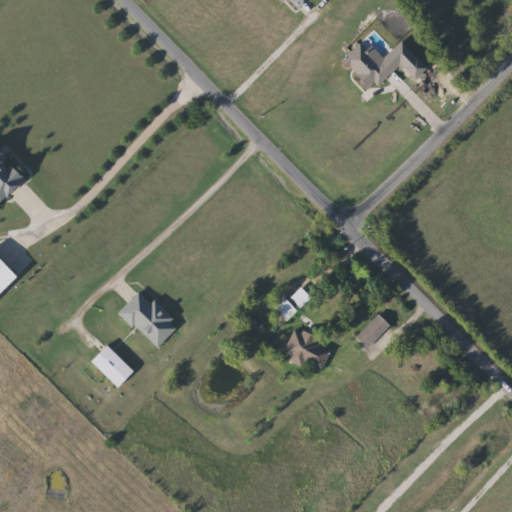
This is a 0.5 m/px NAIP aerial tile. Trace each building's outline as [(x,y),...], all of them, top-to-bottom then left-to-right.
[(0,152),(27,181),(0,206),(0,152)] [(0,259),(19,278),(0,297),(0,259)] [(292,299),(303,288),(313,299),(302,309),(292,299)] [(331,322),(316,307),(333,291),(348,306),(331,322)] [(155,302),(181,326),(159,349),(121,314),(140,293),(152,304),(155,302)] [(273,306),(283,296),(299,311),(289,322),(273,306)] [(392,326),(369,349),(358,338),(380,315),(392,326)] [(120,389),(94,363),(109,347),(135,373),(120,389)]
